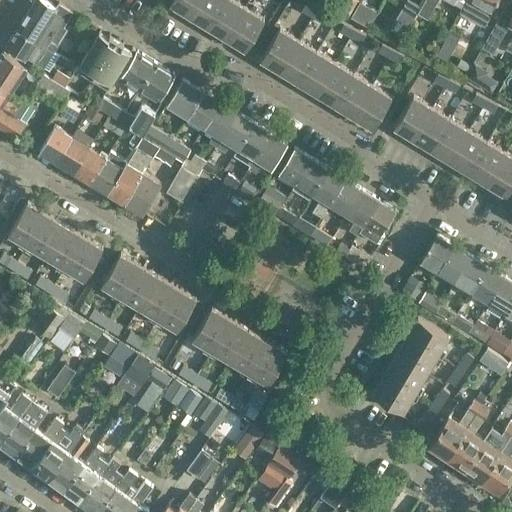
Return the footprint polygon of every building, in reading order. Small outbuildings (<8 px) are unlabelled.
[(55,7),(47,2),(43,0),(34,0),(16,29),(46,47),(53,51),(67,29),(62,27),(72,11),(58,3),(55,7)] [(191,17),(201,0),(175,0),(172,5),(191,17)] [(201,0),(191,17),(210,28),(226,0),(201,0)] [(232,0),(226,0),(210,28),(228,39),(247,9),(232,0)] [(359,0),(340,0),(338,5),(352,12),(359,0)] [(359,0),(352,12),(351,15),(368,25),(376,9),(359,0)] [(417,11),(421,5),(413,0),(405,0),(390,26),(403,34),(417,11)] [(423,0),(421,5),(417,11),(427,17),(437,0),(452,0),(462,6),(463,4),(465,0),(423,0)] [(470,8),(463,4),(462,6),(457,15),(463,19),(470,8)] [(314,18),(318,11),(307,5),(303,12),(314,18)] [(247,9),(228,39),(247,51),(266,20),(247,9)] [(318,11),(314,18),(325,24),(329,17),(318,11)] [(352,38),(356,31),(345,25),(342,32),(352,38)] [(493,53),(505,31),(493,25),(481,46),(493,53)] [(46,47),(16,29),(6,46),(25,58),(26,57),(43,67),(44,66),(47,68),(53,60),(42,53),(46,47)] [(91,79),(116,39),(100,29),(75,69),(91,79)] [(281,72),(300,41),(281,29),(262,60),(281,72)] [(356,31),(352,38),(364,44),(368,37),(356,31)] [(116,39),(91,79),(108,89),(132,49),(116,39)] [(300,41),(281,72),(299,83),(318,52),(300,41)] [(390,58),(395,51),(384,45),(380,52),(390,58)] [(157,63),(137,51),(120,80),(129,85),(130,82),(141,89),(157,63)] [(395,51),(390,58),(402,64),(406,57),(395,51)] [(318,52),(299,83),(318,94),(337,63),(318,52)] [(0,88),(10,95),(10,94),(26,68),(2,53),(0,55),(0,88)] [(77,64),(67,58),(62,67),(72,73),(77,64)] [(157,63),(141,89),(159,100),(175,74),(157,63)] [(337,63),(318,94),(336,105),(355,75),(337,63)] [(71,73),(57,65),(51,75),(65,84),(71,73)] [(61,103),(70,88),(42,71),(33,86),(61,103)] [(445,87),(449,80),(439,74),(435,82),(445,87)] [(355,75),(336,105),(355,117),(373,86),(355,75)] [(189,117),(204,92),(183,79),(168,104),(189,117)] [(449,80),(445,87),(458,93),(461,86),(449,80)] [(373,86),(355,117),(374,128),(392,97),(373,86)] [(20,116),(27,104),(10,94),(10,95),(0,88),(0,125),(17,136),(27,120),(20,116)] [(204,92),(189,117),(206,127),(221,102),(204,92)] [(484,107),(488,99),(478,94),(474,101),(484,107)] [(103,95),(97,105),(109,112),(119,118),(120,117),(125,108),(103,95)] [(61,112),(64,114),(72,118),(73,119),(76,115),(83,103),(81,102),(71,96),(61,112)] [(413,139),(432,107),(413,96),(394,127),(413,139)] [(488,99),(484,107),(495,113),(499,105),(488,99)] [(129,123),(142,132),(145,133),(151,124),(148,123),(155,111),(141,102),(129,123)] [(209,140),(217,145),(237,112),(221,102),(206,127),(214,132),(209,140)] [(97,121),(102,113),(92,107),(87,115),(97,121)] [(432,107),(413,139),(432,150),(451,119),(432,107)] [(119,118),(109,112),(103,122),(120,132),(127,122),(120,117),(119,118)] [(230,142),(239,147),(254,122),(237,112),(217,145),(225,150),(230,142)] [(451,119),(432,150),(451,161),(469,130),(451,119)] [(235,154),(251,164),(270,132),(254,122),(239,147),(235,154)] [(145,133),(156,139),(170,148),(175,139),(161,131),(151,124),(145,133)] [(75,170),(90,145),(56,125),(41,150),(75,170)] [(34,145),(42,133),(33,128),(25,140),(34,145)] [(129,139),(136,143),(143,132),(136,128),(129,139)] [(469,130),(451,161),(469,172),(488,141),(469,130)] [(160,143),(143,132),(136,143),(154,153),(159,145),(160,143)] [(249,167),(250,167),(256,171),(262,161),(272,167),(287,142),(270,132),(251,164),(249,167)] [(185,156),(191,147),(186,144),(185,145),(175,139),(170,148),(179,154),(180,153),(185,156)] [(488,141),(469,172),(488,184),(507,152),(488,141)] [(90,145),(75,170),(92,180),(107,155),(106,155),(90,145)] [(176,155),(159,145),(154,153),(170,163),(176,155)] [(296,182),(312,157),(294,147),(279,172),(296,182)] [(110,149),(106,155),(107,155),(92,180),(108,190),(126,159),(110,149)] [(202,166),(202,167),(203,168),(208,160),(207,159),(206,159),(194,152),(190,159),(192,160),(202,166)] [(511,155),(507,152),(488,184),(507,195),(511,186),(511,155)] [(185,156),(181,162),(196,171),(198,172),(202,167),(202,166),(192,160),(190,159),(185,156)] [(312,157),(296,182),(292,189),(309,199),(313,192),(313,193),(329,168),(312,157)] [(108,190),(125,200),(144,169),(126,159),(108,190)] [(210,172),(210,171),(215,163),(208,160),(203,168),(210,172)] [(165,189),(181,198),(196,171),(181,162),(165,189)] [(322,215),(329,202),(330,203),(345,178),(329,168),(313,193),(320,197),(312,209),(322,215)] [(143,211),(158,186),(161,180),(144,169),(125,200),(143,211)] [(235,187),(235,186),(239,180),(228,172),(223,180),(235,187)] [(345,178),(330,203),(347,213),(363,188),(345,178)] [(239,189),(249,195),(254,186),(244,180),(239,189)] [(358,232),(359,229),(360,230),(379,198),(363,188),(347,213),(354,217),(349,226),(358,232)] [(258,200),(275,210),(279,203),(262,192),(258,200)] [(384,235),(381,234),(396,209),(379,198),(360,230),(380,242),(384,235)] [(26,242),(44,212),(25,201),(7,231),(26,242)] [(292,223),(298,215),(282,205),(276,214),(292,223)] [(45,254),(64,224),(44,212),(26,242),(45,254)] [(310,235),(315,227),(305,221),(300,229),(310,235)] [(64,224),(45,254),(65,265),(83,235),(64,224)] [(315,227),(310,235),(320,241),(325,233),(315,227)] [(438,269),(453,244),(437,234),(422,259),(438,269)] [(83,235),(65,265),(84,277),(102,247),(83,235)] [(344,256),(349,248),(339,242),(334,250),(344,256)] [(453,244),(438,269),(455,279),(471,254),(453,244)] [(372,257),(371,256),(352,245),(349,248),(344,256),(364,268),(372,257)] [(0,260),(4,263),(9,256),(1,251),(0,253),(0,260)] [(121,293),(139,262),(120,251),(101,282),(121,293)] [(471,254),(455,279),(472,289),(487,264),(471,254)] [(12,267),(16,260),(9,256),(4,263),(12,267)] [(16,260),(12,267),(19,272),(23,265),(16,260)] [(140,305),(158,273),(139,262),(121,293),(140,305)] [(487,264),(472,289),(489,300),(504,275),(487,264)] [(19,272),(26,276),(31,270),(23,265),(19,272)] [(158,273),(140,305),(159,316),(177,285),(158,273)] [(41,286),(46,279),(38,275),(34,281),(41,286)] [(511,279),(504,275),(489,300),(505,310),(511,299),(511,279)] [(49,290),(53,284),(46,279),(41,286),(49,290)] [(419,300),(425,291),(407,281),(402,289),(419,300)] [(53,284),(49,290),(56,295),(60,288),(53,284)] [(177,285),(159,316),(178,327),(197,296),(177,285)] [(431,307),(436,310),(441,302),(444,297),(427,287),(425,291),(419,300),(431,307)] [(36,325),(53,302),(33,288),(17,310),(36,325)] [(60,288),(56,295),(63,299),(67,293),(60,288)] [(36,325),(34,328),(50,340),(59,327),(69,314),(53,302),(36,325)] [(457,312),(441,302),(436,310),(452,319),(452,320),(457,312)] [(212,347),(230,316),(211,304),(193,335),(212,347)] [(95,319),(99,312),(92,308),(88,315),(95,319)] [(73,336),(81,325),(85,318),(72,310),(69,314),(59,327),(73,336)] [(102,324),(107,317),(99,312),(95,319),(102,324)] [(451,320),(469,331),(470,331),(475,323),(474,322),(457,312),(452,320),(452,319),(451,320)] [(408,333),(439,351),(451,332),(420,314),(408,333)] [(231,358),(249,327),(230,316),(212,347),(231,358)] [(107,317),(102,324),(109,328),(114,321),(107,317)] [(487,324),(477,318),(474,322),(475,323),(470,331),(486,341),(491,333),(491,332),(485,329),(487,324)] [(114,321),(109,328),(117,333),(121,326),(114,321)] [(0,340),(2,342),(10,330),(0,322),(0,340)] [(249,327),(231,358),(250,369),(268,338),(249,327)] [(486,341),(503,351),(511,338),(494,328),(491,332),(491,333),(486,341)] [(97,340),(112,349),(118,338),(104,330),(97,340)] [(132,342),(136,335),(129,330),(125,337),(132,342)] [(397,352),(428,370),(439,351),(408,333),(397,352)] [(139,346),(143,339),(136,335),(132,342),(139,346)] [(268,338),(250,369),(269,381),(287,349),(268,338)] [(503,351),(511,356),(511,338),(503,351)] [(143,339),(139,346),(146,351),(150,344),(143,339)] [(110,354),(130,366),(140,353),(119,340),(110,354)] [(150,344),(146,351),(153,355),(157,348),(150,344)] [(463,357),(470,361),(475,354),(468,350),(463,357)] [(428,370),(397,352),(386,371),(417,389),(428,370)] [(155,362),(140,353),(130,366),(146,376),(155,362)] [(459,364),(466,368),(470,361),(463,357),(459,364)] [(58,394),(76,370),(65,362),(47,387),(58,394)] [(185,375),(190,368),(182,363),(178,370),(185,375)] [(466,368),(459,364),(454,371),(461,375),(466,368)] [(193,379),(197,373),(190,368),(185,375),(193,379)] [(172,375),(163,369),(153,385),(161,391),(172,375)] [(417,389),(386,371),(374,390),(405,409),(417,389)] [(461,375),(454,371),(449,378),(456,382),(461,375)] [(197,373),(193,379),(200,384),(204,377),(197,373)] [(177,403),(189,384),(173,374),(161,392),(177,403)] [(204,377),(200,384),(207,388),(212,382),(204,377)] [(6,380),(5,382),(0,388),(0,407),(3,404),(14,389),(13,388),(15,386),(6,380)] [(222,397),(226,391),(219,386),(215,393),(222,397)] [(439,393),(446,398),(451,391),(444,386),(439,393)] [(191,412),(202,395),(189,387),(178,404),(191,412)] [(0,407),(0,443),(19,416),(32,398),(32,397),(31,398),(21,391),(9,408),(3,404),(0,407)] [(229,402),(233,395),(226,391),(222,397),(229,402)] [(434,400),(441,405),(446,398),(439,393),(434,400)] [(229,409),(206,394),(202,400),(201,400),(194,411),(205,418),(199,428),(210,435),(217,427),(216,427),(229,409)] [(233,395),(229,402),(236,406),(240,399),(233,395)] [(448,413),(450,414),(431,443),(449,454),(484,403),(474,397),(467,407),(457,400),(448,413)] [(32,398),(19,416),(0,443),(15,454),(34,427),(47,409),(37,402),(38,401),(32,398)] [(240,399),(236,406),(243,411),(248,404),(240,399)] [(441,405),(434,400),(430,407),(437,412),(441,405)] [(490,407),(484,403),(449,454),(466,466),(485,438),(474,430),(490,407)] [(437,412),(430,407),(425,414),(432,419),(437,412)] [(238,415),(229,409),(216,427),(217,427),(226,433),(238,415)] [(51,439),(61,426),(63,424),(62,423),(64,421),(56,416),(43,434),(34,427),(15,454),(32,467),(51,439)] [(511,421),(509,420),(493,443),(485,438),(466,466),(484,478),(511,435),(511,421)] [(48,479),(81,433),(84,428),(77,422),(70,431),(61,426),(51,439),(32,467),(48,479)] [(248,427),(237,442),(250,452),(261,436),(248,427)] [(81,433),(48,479),(63,489),(83,463),(76,458),(89,440),(81,433)] [(280,444),(279,443),(264,434),(256,447),(270,456),(271,457),(280,444)] [(511,449),(511,435),(484,478),(501,490),(511,473),(511,455),(509,454),(511,449)] [(79,501),(99,474),(108,461),(100,456),(104,451),(102,449),(103,448),(97,444),(83,463),(63,489),(79,501)] [(279,482),(284,474),(285,473),(289,476),(301,457),(280,444),(271,457),(270,456),(261,471),(279,482)] [(213,453),(202,446),(189,463),(190,464),(187,467),(197,474),(201,470),(213,453)] [(148,456),(142,452),(137,459),(143,463),(148,456)] [(95,511),(124,473),(116,468),(121,462),(112,455),(108,461),(99,474),(79,501),(93,511),(95,511)] [(334,477),(318,467),(313,474),(328,484),(329,484),(334,477)] [(120,511),(137,490),(130,484),(137,475),(128,468),(124,473),(95,511),(120,511)] [(293,479),(286,474),(268,499),(275,505),(293,479)] [(340,500),(343,502),(351,489),(334,477),(329,484),(328,484),(320,495),(336,506),(340,500)] [(144,480),(137,490),(120,511),(145,511),(147,510),(139,504),(152,486),(144,480)] [(185,511),(196,497),(188,492),(177,508),(169,502),(161,511),(185,511)] [(196,497),(185,511),(205,511),(199,507),(203,502),(196,497)] [(359,511),(382,511),(367,501),(359,511)]
